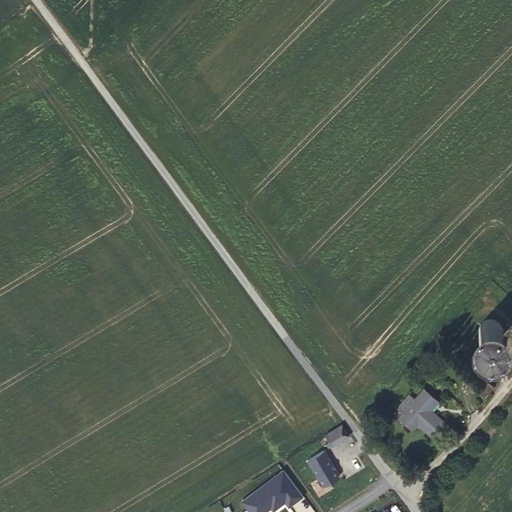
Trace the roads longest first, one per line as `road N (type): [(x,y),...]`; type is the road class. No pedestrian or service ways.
road 1 (unclassified): [(293,347),(33,0)]
road 2 (residential): [(293,347),(420,511)]
road 3 (track): [(408,491),(511,376)]
